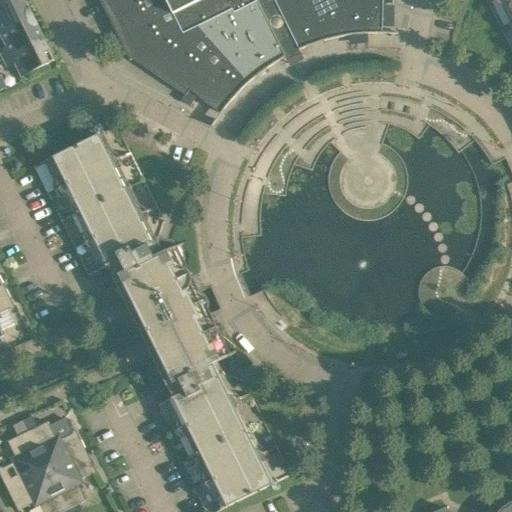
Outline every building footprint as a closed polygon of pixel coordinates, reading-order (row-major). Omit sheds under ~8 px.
[(22,0),(14,0),(0,7),(0,33),(32,18),(22,0)] [(165,0),(98,0),(129,61),(132,60),(185,96),(181,100),(190,106),(196,97),(219,113),(215,120),(210,127),(211,127),(213,125),(218,117),(220,114),(225,107),(229,103),(233,99),(239,92),(243,88),(247,84),(254,78),(259,74),(265,70),(270,66),(275,63),(280,60),(284,58),(274,38),(273,38),(269,37),(265,34),(261,27),(261,21),(262,16),(263,15),(257,2),(233,13),(231,10),(182,34),(165,0)] [(165,0),(182,34),(231,10),(233,13),(257,2),(263,15),(262,16),(261,21),(261,27),(265,34),(269,37),(273,38),(274,38),(284,58),(291,54),(298,51),(288,31),(290,30),(291,26),(291,21),(288,14),(283,10),(279,8),(277,8),(273,0),(165,0)] [(273,0),(277,8),(279,8),(283,10),(288,14),(291,21),(291,26),(290,30),(288,31),(298,51),(306,47),(314,45),(322,42),(332,39),(339,38),(348,36),(355,35),(365,34),(372,34),(380,34),(388,34),(397,35),(397,34),(389,33),(381,33),(382,0),(273,0)] [(511,0),(485,0),(511,54),(511,0)] [(0,33),(0,34),(6,48),(0,50),(0,53),(3,59),(43,40),(32,18),(0,33)] [(54,62),(43,40),(3,59),(7,68),(14,64),(21,78),(54,62)] [(171,249),(170,246),(157,241),(164,221),(116,126),(33,168),(88,277),(107,267),(112,278),(112,279),(127,311),(148,353),(166,388),(167,388),(172,399),(153,408),(204,511),(218,511),(290,476),(243,381),(223,374),(227,362),(226,358),(236,353),(236,351),(229,355),(216,329),(218,328),(217,327),(216,328),(213,323),(207,310),(207,308),(208,306),(207,304),(207,302),(206,300),(205,298),(204,296),(202,295),(200,294),(199,293),(192,281),(190,275),(191,275),(191,273),(189,274),(176,248),(183,245),(182,244),(171,249)] [(4,287),(0,289),(0,337),(4,336),(0,328),(0,313),(10,309),(8,303),(11,301),(4,287)] [(31,417),(22,422),(47,472),(86,452),(79,438),(75,439),(73,434),(61,440),(54,438),(47,423),(37,428),(31,417)] [(12,427),(18,437),(7,442),(15,457),(12,464),(1,470),(3,475),(0,477),(7,491),(47,472),(22,422),(12,427)] [(86,452),(47,472),(66,511),(78,511),(75,506),(86,501),(78,486),(81,480),(92,474),(90,468),(93,466),(86,452)] [(66,511),(47,472),(7,491),(14,506),(17,504),(20,510),(32,504),(39,506),(41,511),(66,511)]
